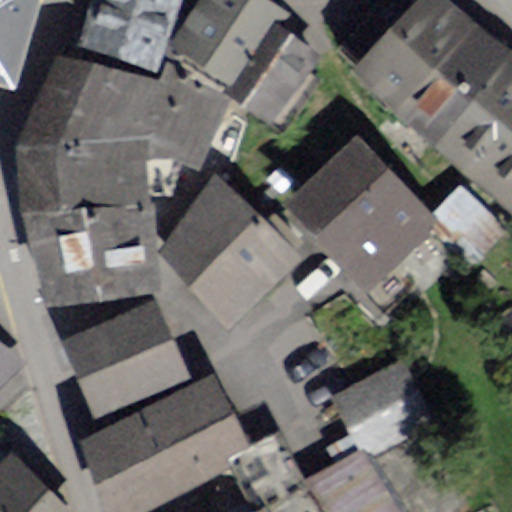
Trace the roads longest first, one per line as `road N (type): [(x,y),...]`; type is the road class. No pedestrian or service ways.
road 1 (residential): [(90,511),(0,257)]
road 2 (residential): [(15,125),(60,0)]
